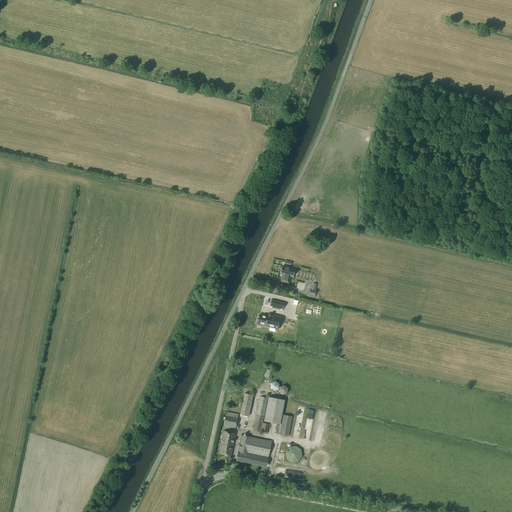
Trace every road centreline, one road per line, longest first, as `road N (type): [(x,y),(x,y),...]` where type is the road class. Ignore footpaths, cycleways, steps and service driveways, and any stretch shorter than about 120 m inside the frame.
road 1 (residential): [(403,511),(227,475),(209,479)]
road 2 (unclassified): [(209,479),(206,461),(243,289)]
